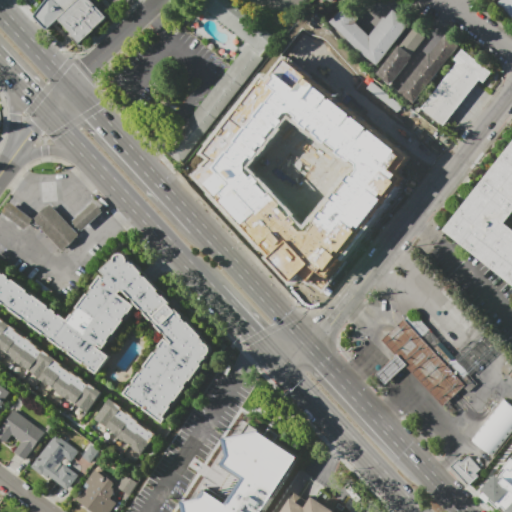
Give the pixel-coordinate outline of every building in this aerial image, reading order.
[(93,0),(109,16),(81,43),(58,19),(47,30),(34,17),(47,0),(93,0)] [(182,166),(167,154),(182,134),(181,133),(249,47),(250,49),(252,46),(210,13),(206,17),(200,12),(210,0),(227,0),(278,40),(264,59),(265,60),(182,166)] [(511,17),(497,5),(501,0),(511,0),(511,17)] [(395,13),(412,26),(378,67),(362,55),(332,24),(347,8),(361,20),(357,25),(371,38),(386,19),(388,21),(395,13)] [(415,30),(427,40),(413,57),(414,58),(392,86),(379,76),(415,30)] [(447,38),(461,48),(415,106),(400,94),(431,55),(432,57),(447,38)] [(481,82),(445,128),(423,110),(459,64),(456,62),(464,52),(493,75),(485,85),(481,82)] [(282,56),(400,152),(390,165),(395,171),(367,207),(334,251),(337,255),(315,282),(303,273),(294,281),(255,238),(216,195),(197,175),(206,165),(213,159),(206,151),(282,56)] [(511,145),(511,217),(506,225),(511,229),(511,285),(444,232),(511,145)] [(74,221),(83,232),(105,213),(96,203),(74,221)] [(11,204),(4,215),(28,230),(35,220),(11,204)] [(52,205),(80,239),(64,253),(35,219),(52,205)] [(0,267),(0,300),(100,376),(113,359),(104,353),(136,309),(121,296),(123,291),(128,292),(170,338),(125,395),(165,423),(211,356),(214,349),(210,345),(148,276),(137,264),(131,262),(129,258),(124,254),(120,256),(117,260),(71,322),(0,267)] [(103,394),(0,319),(0,353),(87,416),(103,394)] [(405,319),(466,386),(444,406),(408,366),(387,384),(377,373),(398,355),(383,338),(405,319)] [(0,384),(11,392),(0,408),(0,384)] [(472,438),(492,455),(511,430),(511,404),(504,398),(472,438)] [(111,400),(159,436),(142,459),(94,423),(111,400)] [(0,429),(15,410),(45,432),(24,460),(14,452),(21,442),(12,435),(6,443),(0,438),(0,429)] [(55,433),(81,452),(87,444),(99,453),(71,492),(49,476),(47,478),(42,474),(41,475),(31,467),(55,433)] [(300,456),(264,511),(185,511),(184,505),(203,500),(208,491),(228,505),(248,477),(225,465),(230,458),(227,440),(260,433),(300,456)] [(468,455),(461,462),(459,459),(453,465),(470,483),(479,476),(476,473),(480,468),(468,455)] [(511,511),(511,458),(485,492),(505,511),(511,511)] [(128,489),(111,511),(94,511),(74,498),(96,467),(128,489)] [(135,481),(123,475),(117,487),(129,494),(135,481)] [(309,509),(317,498),(337,511),(287,511),(295,500),(309,509)]
